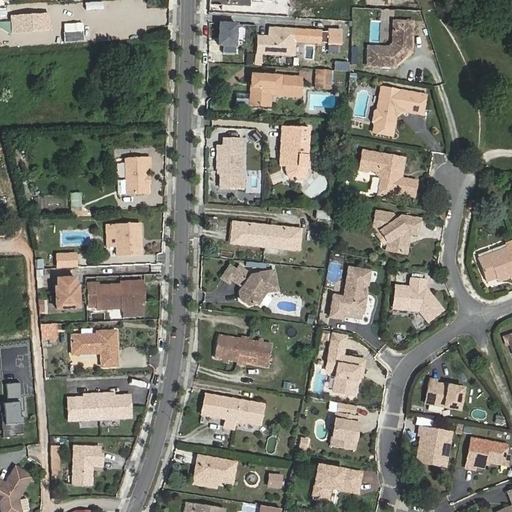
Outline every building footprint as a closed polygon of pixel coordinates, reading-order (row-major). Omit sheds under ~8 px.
[(47,15),(12,17),(13,32),(48,30),(47,15)] [(388,48),(367,47),(367,66),(395,66),(411,52),(411,22),(393,21),(392,44),(388,48)] [(222,53),(235,53),(236,24),(219,23),(218,45),(223,45),(222,53)] [(267,37),(267,41),(258,41),(258,52),(293,54),(294,41),(320,43),(321,31),(270,29),(269,37),(267,37)] [(327,43),(341,43),(341,31),(327,31),(327,43)] [(331,70),(316,69),(315,87),(330,88),(331,70)] [(250,101),(250,104),(270,105),(271,94),(300,96),(301,77),(252,75),(250,98),(250,101)] [(425,96),(381,87),(377,109),(374,111),(373,119),(374,122),(393,126),(396,113),(400,110),(421,114),(425,96)] [(248,97),(248,94),(236,93),(235,103),(248,104),(248,100),(250,101),(250,98),(248,97)] [(391,135),(393,126),(374,122),(373,131),(391,135)] [(281,140),(287,141),(286,165),(286,170),(286,173),(287,174),(288,177),(291,179),(295,180),(298,180),(300,180),(302,179),(304,177),(305,175),(306,172),(307,169),(309,128),(281,127),(281,140)] [(218,146),(217,168),(222,168),(222,171),(220,171),(220,188),(237,188),(237,175),(241,175),(241,139),(224,139),(224,146),(218,146)] [(403,158),(361,150),(358,170),(366,171),(368,170),(375,171),(374,173),(380,177),(377,194),(396,197),(397,193),(413,196),(415,181),(399,178),(396,178),(397,170),(401,170),(403,158)] [(125,159),(127,194),(148,193),(147,167),(150,167),(150,159),(125,159)] [(71,206),(80,206),(80,194),(72,194),(71,206)] [(401,219),(395,223),(391,217),(374,216),(372,234),(380,235),(388,245),(387,253),(407,256),(409,244),(406,243),(407,234),(410,234),(417,235),(419,221),(401,219)] [(141,222),(128,223),(114,224),(115,256),(131,255),(143,255),(141,222)] [(231,242),(265,246),(268,226),(233,223),(231,242)] [(300,230),(268,226),(265,246),(298,250),(300,230)] [(511,239),(505,243),(507,248),(477,259),(486,281),(500,276),(502,280),(511,276),(511,239)] [(74,254),(56,255),(56,268),(75,267),(74,254)] [(231,278),(243,287),(239,292),(240,300),(248,305),(256,304),(261,298),(255,294),(277,290),(274,271),(251,275),(239,267),(237,271),(229,265),(221,277),(229,282),(231,278)] [(368,272),(346,269),(342,299),(332,298),(330,312),(344,314),(363,316),(365,301),(362,300),(364,288),(366,288),(368,272)] [(56,288),(57,309),(79,308),(78,287),(75,287),(75,278),(58,279),(58,288),(56,288)] [(394,286),(393,308),(418,309),(427,320),(441,309),(424,287),(424,279),(409,278),(409,287),(394,286)] [(97,306),(97,309),(122,308),(122,311),(144,311),(143,281),(121,282),(121,284),(97,286),(97,283),(88,284),(89,307),(97,306)] [(344,314),(330,312),(329,321),(343,322),(344,314)] [(49,338),(48,325),(40,325),(41,338),(49,338)] [(117,366),(116,337),(97,338),(97,334),(71,336),(72,354),(101,353),(102,367),(117,366)] [(214,357),(267,366),(271,344),(262,343),(258,342),(247,340),(248,338),(241,337),(241,339),(218,335),(214,357)] [(332,391),(353,395),(356,376),(357,372),(362,373),(364,360),(342,356),(345,338),(331,336),(325,371),(336,372),(332,391)] [(428,379),(423,403),(460,411),(464,390),(436,384),(436,381),(428,379)] [(7,400),(6,386),(0,386),(0,439),(3,440),(2,438),(9,437),(8,427),(9,427),(9,420),(7,420),(6,415),(10,414),(9,400),(7,400)] [(205,393),(200,415),(225,420),(223,428),(234,430),(236,421),(260,426),(265,403),(205,393)] [(67,398),(68,421),(99,419),(98,394),(89,394),(89,397),(67,398)] [(98,394),(99,419),(130,418),(129,395),(106,396),(106,394),(98,394)] [(355,416),(335,413),(333,430),(330,447),(353,451),(356,432),(353,431),(355,416)] [(450,432),(419,427),(417,435),(420,436),(422,436),(421,442),(419,442),(415,461),(425,463),(426,458),(435,460),(434,465),(444,466),(450,432)] [(17,441),(29,433),(26,428),(13,435),(17,441)] [(312,438),(303,436),(300,449),(310,450),(312,438)] [(507,445),(470,439),(465,468),(474,469),(474,466),(483,467),(484,461),(501,464),(502,455),(504,455),(505,455),(507,445)] [(59,445),(50,445),(50,458),(60,458),(59,445)] [(91,484),(92,466),(102,466),(102,454),(99,454),(99,447),(73,446),(72,484),(91,484)] [(502,455),(501,464),(507,465),(509,456),(505,455),(504,455),(502,455)] [(194,476),(217,480),(232,483),(235,463),(198,456),(194,476)] [(361,473),(318,465),(312,495),(328,497),(329,488),(357,493),(361,473)] [(0,480),(0,493),(2,495),(4,502),(0,503),(2,511),(21,511),(18,500),(18,498),(31,477),(16,467),(5,484),(0,480)] [(269,486),(280,487),(281,476),(270,475),(269,486)] [(511,511),(511,490),(510,491),(511,495),(511,509),(508,508),(498,511),(511,511)] [(26,498),(18,500),(21,511),(29,509),(26,498)] [(184,511),(223,511),(224,510),(186,503),(184,511)]
